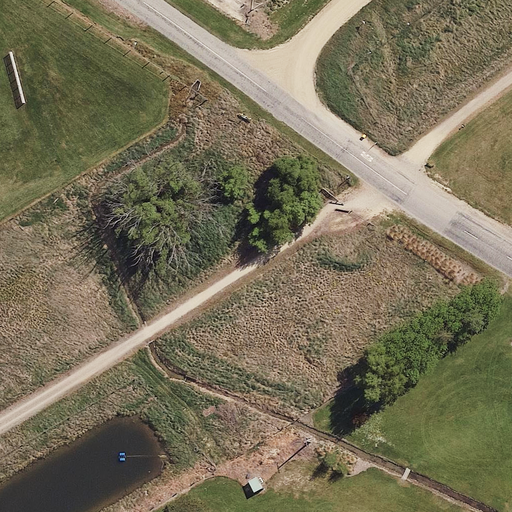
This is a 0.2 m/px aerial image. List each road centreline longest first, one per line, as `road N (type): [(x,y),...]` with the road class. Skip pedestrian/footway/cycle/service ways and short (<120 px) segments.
road 1 (unclassified): [(511,256),(282,105)]
road 2 (unclassified): [(282,105),(129,0)]
road 3 (unclassified): [(359,0),(282,105)]
